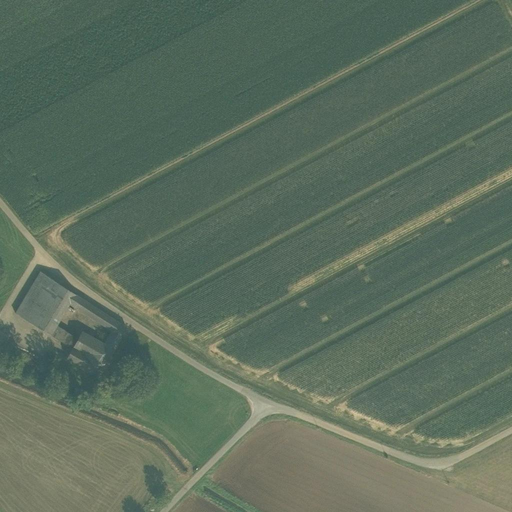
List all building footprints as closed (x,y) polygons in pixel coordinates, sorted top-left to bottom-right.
[(40,272),(15,313),(25,320),(44,288),(50,278),(40,272)] [(59,284),(50,278),(44,288),(53,294),(59,284)] [(53,294),(34,325),(51,336),(57,326),(70,304),(75,294),(59,284),(53,294)] [(53,294),(44,288),(25,320),(34,325),(53,294)] [(82,299),(75,294),(70,304),(77,309),(83,299),(82,299)] [(90,304),(83,299),(77,309),(83,313),(90,304)] [(118,322),(90,304),(83,313),(113,332),(118,322)] [(78,339),(72,348),(105,366),(126,328),(118,322),(113,332),(106,345),(82,331),(78,339)] [(78,339),(57,326),(51,336),(72,349),(72,348),(78,339)] [(72,348),(72,349),(67,358),(99,376),(105,366),(72,348)]
